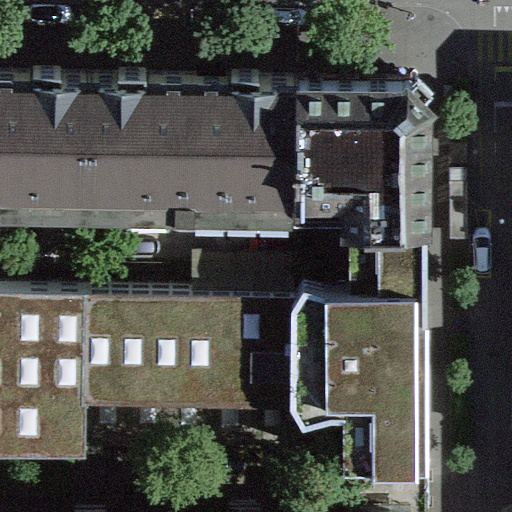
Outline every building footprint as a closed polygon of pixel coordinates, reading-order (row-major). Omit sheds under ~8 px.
[(88,171),(89,68),(60,67),(60,59),(33,58),(33,67),(0,66),(0,169),(23,170),(23,181),(61,182),(62,170),(88,171)] [(190,173),(191,70),(146,69),(146,60),(118,60),(118,68),(100,68),(89,68),(88,171),(113,171),(113,183),(152,183),(152,172),(190,173)] [(299,71),(258,71),(258,62),(231,62),(231,70),(200,70),(199,70),(191,70),(190,173),(225,173),(224,179),(223,184),(262,185),(262,174),(298,175),(299,71)] [(321,216),(378,216),(426,216),(426,104),(426,97),(425,96),(425,95),(425,94),(426,93),(426,92),(426,91),(426,90),(426,89),(425,88),(412,75),(411,74),(410,74),(409,73),(408,73),(407,73),(406,73),(405,73),(404,74),(403,74),(401,73),(396,73),(312,72),(299,71),(298,175),(297,216),(321,216)] [(372,402),(372,458),(428,458),(428,456),(427,456),(427,320),(427,218),(426,218),(426,216),(378,216),(378,277),(329,277),(304,269),(296,284),(295,396),(303,409),(330,402),(372,402)] [(0,441),(85,442),(85,440),(86,392),(295,396),(296,284),(192,282),(88,281),(88,280),(0,278),(0,441)] [(361,511),(427,511),(428,458),(372,458),(356,458),(356,488),(361,488),(361,511)]
